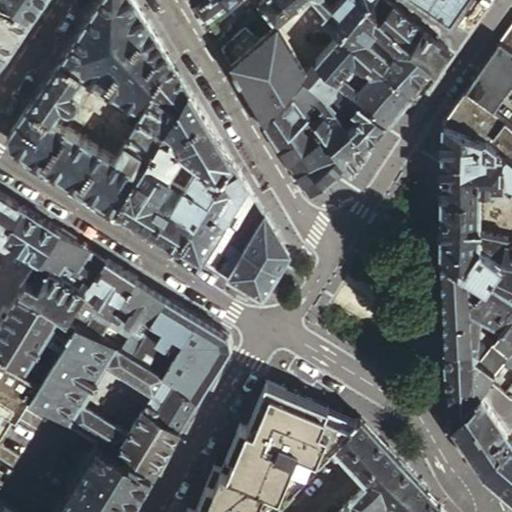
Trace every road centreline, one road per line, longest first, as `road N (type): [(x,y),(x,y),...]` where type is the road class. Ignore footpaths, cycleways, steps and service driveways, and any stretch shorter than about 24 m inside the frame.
road 1 (unclassified): [(0,161),(276,328)]
road 2 (residential): [(334,254),(506,0)]
road 3 (residential): [(167,0),(334,254)]
road 4 (residential): [(276,328),(407,404),(496,511)]
road 5 (residential): [(276,328),(154,511)]
road 6 (residential): [(0,101),(67,0)]
